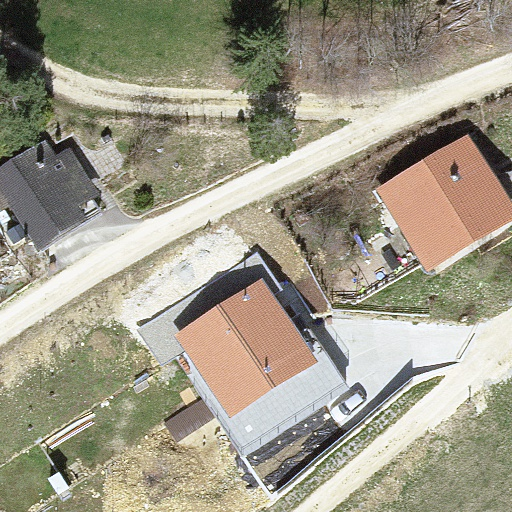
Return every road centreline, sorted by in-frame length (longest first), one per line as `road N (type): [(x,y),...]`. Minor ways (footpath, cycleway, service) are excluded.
road 1 (residential): [(511,69),(405,110),(161,228),(0,330)]
road 2 (track): [(405,110),(109,108),(0,51)]
road 3 (track): [(511,327),(319,511)]
